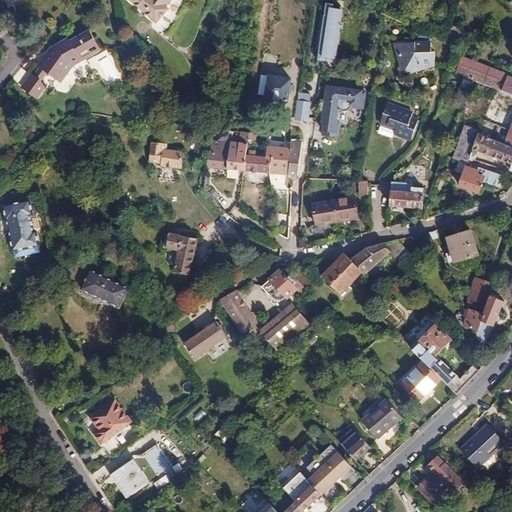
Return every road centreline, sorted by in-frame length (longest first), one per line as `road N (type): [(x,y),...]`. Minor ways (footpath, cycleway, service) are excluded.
road 1 (residential): [(342,511),(511,344)]
road 2 (residential): [(511,197),(285,258)]
road 3 (residential): [(0,328),(51,438),(99,511)]
